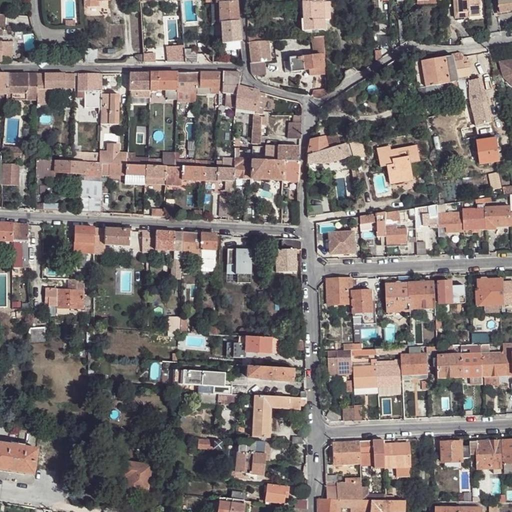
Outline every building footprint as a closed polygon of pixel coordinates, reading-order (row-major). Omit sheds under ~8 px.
[(237,22),(236,2),(227,2),(226,0),(215,0),(216,2),(218,2),(218,20),(216,20),(216,23),(220,23),(237,22)] [(452,0),(454,17),(469,17),(468,12),(457,12),(456,0),(452,0)] [(468,12),(469,17),(479,16),(478,0),(456,0),(457,12),(468,12)] [(511,0),(496,0),(499,13),(511,11),(511,0)] [(307,1),(302,1),(303,20),(303,21),(324,19),(323,6),(322,1),(321,1),(307,1)] [(324,29),(324,19),(303,21),(303,20),(302,20),(303,31),(324,29)] [(238,32),(237,22),(220,23),(221,45),(222,44),(238,42),(239,42),(238,32)] [(401,46),(409,40),(408,26),(399,27),(401,46)] [(251,43),(263,42),(263,34),(248,35),(248,44),(251,43)] [(316,55),(324,54),(323,36),(315,37),(316,55)] [(271,60),(269,41),(263,42),(251,43),(253,62),(253,63),(257,62),(266,61),(271,60)] [(169,42),(170,52),(180,52),(179,42),(169,42)] [(238,42),(222,44),(223,51),(240,49),(238,42)] [(1,43),(0,43),(0,63),(1,63),(1,59),(12,59),(12,43),(1,43)] [(87,63),(98,63),(97,48),(83,48),(83,56),(83,62),(87,63)] [(184,63),(195,63),(196,56),(196,50),(183,49),(183,52),(184,63)] [(167,63),(184,63),(183,52),(180,52),(170,52),(167,52),(167,63)] [(142,63),(156,63),(156,53),(142,53),(142,63)] [(314,67),(325,66),(324,54),(316,55),(286,58),(286,61),(289,61),(291,72),(304,70),(304,69),(314,67)] [(484,70),(491,68),(487,54),(480,56),(484,70)] [(451,83),(457,82),(456,77),(453,62),(452,56),(421,61),(425,87),(444,84),(451,83)] [(511,60),(499,62),(503,78),(511,76),(511,60)] [(266,61),(257,62),(258,75),(267,73),(266,61)] [(444,84),(425,87),(421,61),(413,62),(418,92),(419,94),(422,96),(427,97),(445,94),(444,84)] [(453,62),(456,77),(464,76),(464,72),(467,71),(466,64),(462,64),(461,61),(453,62)] [(460,98),(461,101),(469,100),(467,71),(464,72),(464,76),(456,77),(457,82),(459,92),(460,98)] [(101,74),(77,75),(77,99),(84,99),(84,108),(100,109),(100,95),(101,74)] [(150,74),(129,74),(129,92),(138,92),(149,92),(150,74)] [(176,74),(157,74),(156,92),(167,92),(176,91),(176,74)] [(196,74),(176,74),(176,91),(176,94),(196,94),(196,89),(196,74)] [(219,74),(199,74),(199,75),(199,89),(219,89),(219,74)] [(240,74),(222,74),(221,94),(226,95),(233,95),(236,95),(238,88),(240,74)] [(6,94),(5,101),(36,101),(36,75),(7,75),(6,94)] [(64,75),(36,75),(36,101),(36,107),(48,107),(48,90),(64,91),(64,75)] [(511,76),(503,78),(511,86),(511,76)] [(453,93),(459,92),(457,82),(451,83),(453,93)] [(319,100),(327,94),(326,86),(313,91),(312,97),(314,99),(319,100)] [(257,93),(238,88),(236,95),(236,98),(235,101),(235,109),(235,110),(253,113),(255,113),(255,116),(258,116),(262,117),(264,95),(257,93)] [(196,89),(196,94),(196,95),(215,95),(215,102),(218,102),(219,89),(199,89),(196,89)] [(176,94),(176,91),(167,92),(167,102),(176,102),(176,94)] [(118,96),(100,95),(100,109),(99,125),(117,126),(118,96)] [(236,98),(236,95),(233,95),(226,95),(226,109),(235,109),(235,101),(236,98)] [(455,111),(449,113),(450,120),(465,116),(463,110),(463,109),(455,111)] [(258,118),(253,118),(252,138),(260,138),(260,118),(258,118)] [(292,124),(288,124),(287,140),(300,140),(301,128),(301,124),(292,124)] [(309,144),(307,155),(340,146),(337,136),(309,144)] [(260,138),(252,138),(251,146),(260,146),(260,138)] [(477,142),(480,165),(500,162),(498,152),(500,151),(500,148),(498,149),(496,139),(477,142)] [(307,155),(307,164),(329,163),(349,157),(347,152),(345,144),(340,146),(307,155)] [(107,145),(106,153),(117,154),(117,146),(107,145)] [(391,152),(390,151),(390,148),(377,150),(380,168),(387,167),(390,184),(413,180),(410,164),(420,162),(417,146),(391,152)] [(9,152),(9,160),(21,161),(22,148),(9,148),(9,152)] [(251,180),(282,182),(283,163),(276,162),(276,148),(264,148),(264,157),(257,156),(256,160),(251,160),(250,165),(250,180),(251,180)] [(283,163),(298,164),(299,148),(276,148),(276,162),(283,163)] [(238,149),(234,149),(234,160),(234,168),(234,170),(233,178),(250,180),(250,165),(246,164),(246,161),(244,161),(244,159),(238,158),(238,149)] [(73,152),(73,163),(93,164),(98,165),(98,160),(98,153),(91,153),(90,156),(77,156),(77,152),(73,152)] [(101,161),(101,165),(108,165),(122,166),(123,154),(117,154),(106,153),(101,153),(101,161)] [(161,160),(161,168),(166,168),(174,168),(174,161),(174,153),(161,153),(161,160)] [(225,163),(216,163),(216,168),(234,168),(234,160),(226,160),(225,163)] [(73,163),(35,161),(36,178),(54,179),(54,173),(84,175),(93,176),(93,164),(73,163)] [(174,161),(174,168),(194,169),(194,162),(174,161)] [(298,183),(298,164),(283,163),(282,182),(298,183)] [(145,167),(126,166),(122,166),(108,165),(108,172),(108,173),(124,175),(124,176),(145,177),(145,167)] [(2,186),(3,186),(17,186),(17,166),(2,166),(2,170),(2,186)] [(161,168),(146,167),(145,167),(145,177),(145,179),(165,179),(166,168),(161,168)] [(174,168),(166,168),(165,179),(165,186),(181,187),(181,181),(204,182),(204,169),(194,169),(174,168)] [(206,170),(204,169),(204,182),(217,183),(217,181),(225,182),(225,192),(233,192),(233,178),(234,170),(216,170),(206,170)] [(100,214),(101,184),(93,184),(93,183),(81,183),(80,198),(88,199),(88,214),(100,214)] [(495,227),(511,227),(511,224),(511,223),(511,194),(509,195),(510,207),(485,208),(485,210),(486,231),(495,230),(495,227)] [(233,222),(233,197),(219,197),(218,217),(228,218),(228,221),(233,222)] [(79,213),(88,214),(88,199),(80,198),(79,213)] [(42,211),(59,212),(59,199),(42,199),(42,204),(42,211)] [(438,206),(438,215),(447,214),(446,204),(442,205),(438,206)] [(309,216),(323,214),(322,205),(308,207),(309,216)] [(253,207),(246,206),(243,206),(243,222),(252,223),(253,207)] [(431,227),(438,227),(438,215),(438,206),(415,209),(415,215),(416,236),(420,236),(420,219),(419,214),(430,213),(430,219),(431,227)] [(163,218),(163,210),(153,210),(153,217),(163,218)] [(464,231),(486,231),(485,210),(463,211),(463,213),(464,231)] [(386,234),(387,247),(408,247),(407,235),(400,236),(399,230),(397,230),(397,224),(401,224),(401,223),(400,211),(386,213),(386,226),(386,234)] [(381,234),(386,234),(386,226),(386,213),(360,217),(361,225),(361,232),(374,230),(373,224),(380,223),(381,234)] [(447,233),(464,232),(464,231),(463,213),(447,214),(438,215),(438,227),(441,227),(441,225),(446,225),(446,227),(447,233)] [(0,241),(5,242),(11,242),(12,224),(0,223),(0,241)] [(24,258),(27,258),(28,225),(12,224),(11,242),(22,243),(22,255),(24,255),(24,258)] [(86,254),(94,254),(93,229),(74,228),(73,243),(73,267),(86,268),(86,254)] [(93,229),(94,254),(105,255),(105,246),(104,246),(104,229),(93,229)] [(120,231),(104,229),(104,246),(105,246),(129,247),(129,231),(120,231)] [(149,232),(150,247),(155,247),(155,251),(173,252),(173,233),(149,232)] [(190,260),(181,260),(181,253),(181,249),(181,235),(181,234),(173,233),(173,252),(173,263),(171,263),(171,278),(181,278),(181,274),(181,273),(181,270),(181,266),(200,266),(200,262),(200,259),(200,254),(191,253),(190,259),(190,260)] [(355,253),(354,233),(330,234),(331,255),(355,253)] [(191,253),(200,254),(200,250),(201,235),(181,234),(181,235),(181,249),(181,253),(191,253)] [(201,235),(200,250),(215,251),(216,236),(201,235)] [(299,241),(281,240),(281,251),(275,251),(276,274),(296,273),(295,255),(301,255),(300,243),(300,242),(299,241)] [(12,267),(28,267),(27,258),(24,258),(24,255),(22,255),(22,243),(11,242),(11,248),(12,248),(12,263),(12,267)] [(417,257),(425,256),(425,243),(416,243),(417,257)] [(215,262),(215,251),(200,250),(200,254),(200,259),(200,262),(215,262)] [(252,251),(227,250),(227,266),(237,266),(237,284),(250,284),(251,271),(256,271),(256,264),(251,264),(252,251)] [(352,279),(327,280),(328,296),(352,295),(352,292),(352,279)] [(71,280),(71,290),(83,290),(84,281),(71,280)] [(484,306),(499,306),(505,306),(505,305),(511,304),(511,282),(504,283),(504,281),(476,281),(477,307),(484,306)] [(434,283),(409,284),(411,309),(436,308),(435,304),(435,291),(434,283)] [(435,291),(435,304),(440,303),(441,305),(444,305),(445,313),(450,313),(450,304),(466,303),(465,287),(452,288),(452,283),(439,283),(440,291),(435,291)] [(411,309),(409,284),(387,285),(388,313),(411,312),(411,309)] [(83,290),(71,290),(44,290),(44,298),(48,298),(47,303),(48,307),(55,307),(67,307),(67,310),(83,310),(83,290)] [(372,291),(352,292),(352,295),(353,304),(353,314),(354,318),(362,318),(362,325),(376,324),(375,312),(373,312),(372,291)] [(353,304),(352,295),(328,296),(328,305),(353,304)] [(175,334),(178,334),(180,334),(180,318),(168,318),(168,334),(175,334)] [(28,329),(28,343),(44,343),(44,329),(41,329),(28,329)] [(271,339),(246,338),(246,342),(246,344),(245,354),(269,355),(270,354),(271,339)] [(278,340),(271,339),(270,354),(276,354),(278,340)] [(245,358),(245,354),(246,344),(233,344),(233,357),(237,357),(245,358)] [(478,353),(482,354),(482,351),(482,345),(477,345),(473,345),(462,346),(463,351),(478,350),(478,353)] [(403,376),(428,375),(427,355),(421,355),(420,348),(413,348),(410,348),(410,356),(402,356),(403,376)] [(349,374),(353,374),(353,371),(352,356),(352,351),(344,351),(328,352),(329,375),(349,375),(349,374)] [(499,377),(511,376),(511,354),(482,355),(483,377),(484,377),(485,386),(499,385),(499,377)] [(471,378),(483,377),(482,355),(463,356),(464,378),(471,378)] [(439,379),(464,378),(463,356),(438,357),(439,379)] [(237,357),(236,367),(241,368),(247,368),(251,368),(252,359),(247,359),(247,358),(245,358),(237,357)] [(377,367),(379,388),(402,387),(401,362),(395,363),(395,366),(377,367)] [(379,394),(379,388),(377,367),(375,367),(375,364),(372,364),(372,367),(354,368),(355,395),(379,394)] [(251,368),(247,368),(246,379),(292,382),(293,370),(251,368)] [(214,387),(224,388),(225,373),(173,371),(173,382),(172,385),(214,387)] [(483,377),(471,378),(471,385),(484,385),(483,377)] [(214,387),(213,395),(217,395),(231,396),(232,388),(224,388),(214,387)] [(213,395),(200,394),(200,401),(199,403),(216,404),(217,395),(213,395)] [(306,408),(306,400),(300,399),(254,397),(252,438),(269,438),(270,409),(300,411),(300,407),(306,408)] [(355,406),(355,422),(363,421),(362,406),(355,406)] [(354,408),(345,409),(345,422),(355,422),(354,408)] [(8,428),(0,426),(0,435),(7,436),(8,428)] [(306,446),(307,446),(307,445),(306,444),(304,443),(302,438),(291,438),(291,445),(295,445),(301,446),(306,446)] [(220,450),(221,441),(215,441),(199,440),(198,447),(220,450)] [(360,464),(360,465),(374,465),(374,469),(384,468),(384,446),(384,440),(359,441),(360,464)] [(343,465),(360,464),(359,441),(332,442),(333,465),(334,465),(343,465)] [(511,441),(503,442),(504,465),(511,464),(511,441)] [(262,463),(264,444),(238,442),(236,474),(256,476),(261,476),(262,469),(262,463)] [(477,442),(470,443),(470,447),(471,455),(478,455),(478,469),(493,469),(501,468),(500,442),(477,443),(477,442)] [(442,463),(444,463),(460,463),(462,463),(462,458),(461,447),(461,443),(442,443),(442,463)] [(0,469),(33,475),(37,451),(0,444),(0,469)] [(409,444),(384,446),(384,468),(395,467),(409,467),(409,444)] [(471,455),(470,447),(461,447),(462,458),(471,458),(471,455)] [(124,462),(123,471),(129,472),(126,493),(139,494),(140,492),(148,492),(152,466),(124,462)] [(343,465),(334,465),(334,473),(343,472),(343,465)] [(410,477),(409,467),(395,467),(396,477),(410,477)] [(129,472),(123,471),(121,484),(120,488),(123,489),(122,492),(126,493),(129,472)] [(330,500),(338,500),(361,500),(361,488),(360,483),(346,483),(337,483),(326,484),(326,499),(326,500),(330,500)] [(268,486),(265,505),(270,505),(270,503),(283,504),(284,498),(284,495),(287,495),(288,488),(268,486)] [(230,500),(231,500),(244,502),(244,494),(231,492),(230,500)] [(229,511),(231,504),(231,500),(230,500),(222,499),(219,511),(229,511)] [(315,511),(323,511),(326,500),(326,499),(316,499),(315,511)] [(296,500),(295,509),(307,510),(307,503),(296,500)] [(326,500),(323,511),(334,511),(335,507),(330,500),(326,500)] [(338,500),(330,500),(335,507),(334,511),(369,511),(370,508),(371,501),(368,501),(361,500),(338,500)] [(386,501),(371,501),(370,508),(369,511),(379,511),(380,511),(384,511),(403,511),(404,511),(403,503),(403,501),(386,501)] [(498,511),(499,503),(489,503),(489,511),(498,511)]
